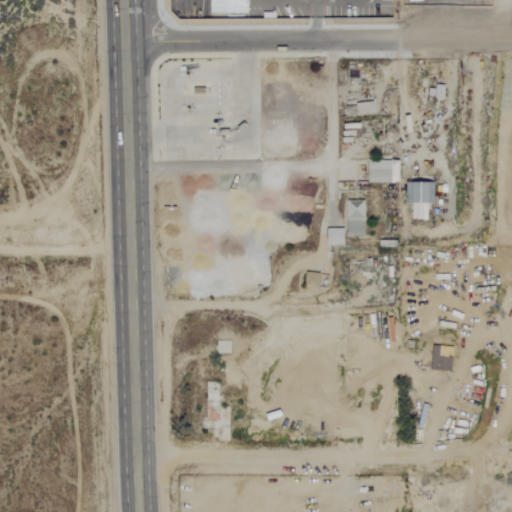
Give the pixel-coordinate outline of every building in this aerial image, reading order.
[(248,14),(248,0),(211,0),(211,14),(248,14)] [(445,85),(436,85),(435,98),(444,99),(445,85)] [(400,183),(401,161),(369,161),(369,183),(400,183)] [(407,181),(406,203),(412,203),(412,219),(430,219),(431,182),(407,181)] [(349,236),(368,236),(367,200),(349,201),(349,236)] [(329,245),(346,245),(346,229),(329,229),(329,245)] [(319,287),(320,273),(307,272),(307,286),(319,287)]
